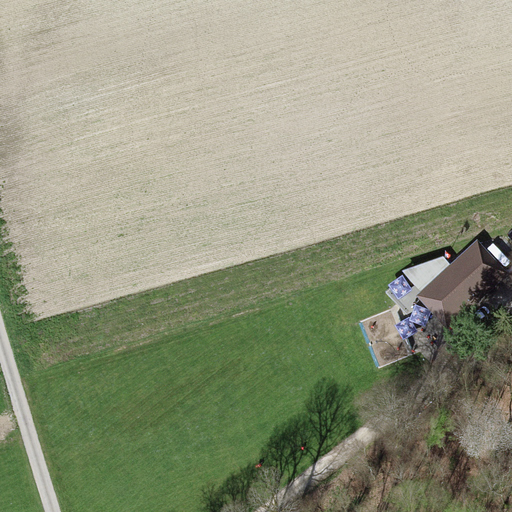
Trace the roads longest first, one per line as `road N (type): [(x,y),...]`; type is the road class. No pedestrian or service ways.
road 1 (track): [(491,332),(285,511)]
road 2 (unclassified): [(54,511),(0,347)]
